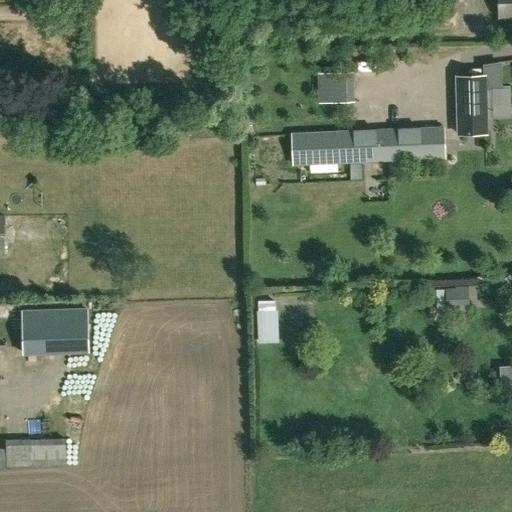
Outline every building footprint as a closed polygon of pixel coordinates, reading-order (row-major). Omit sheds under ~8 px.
[(511,0),(499,0),(500,16),(511,15),(511,0)] [(354,72),(318,73),(318,103),(354,102),(354,72)] [(458,135),(487,133),(484,76),(456,77),(458,135)] [(492,105),(509,104),(508,86),(491,87),(492,105)] [(294,164),(444,158),(443,128),(292,134),(294,164)] [(467,288),(455,289),(455,290),(445,290),(446,309),(446,311),(467,311),(467,288)] [(23,353),(89,351),(88,310),(22,311),(23,353)] [(257,343),(279,342),(278,310),(255,311),(257,343)] [(511,381),(511,373),(511,366),(500,367),(501,382),(511,381)] [(6,466),(67,464),(66,437),(6,439),(6,466)] [(137,466),(137,454),(115,454),(116,467),(137,466)]
